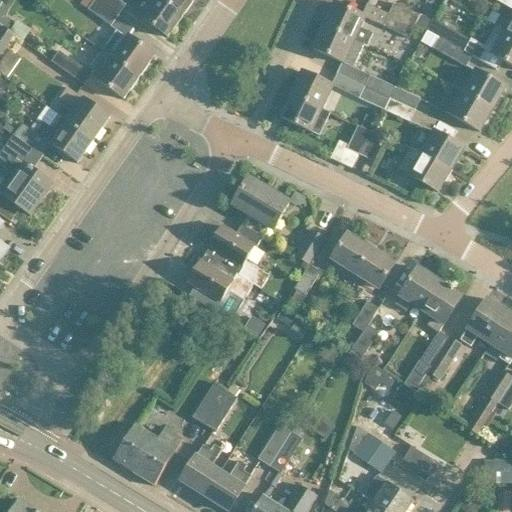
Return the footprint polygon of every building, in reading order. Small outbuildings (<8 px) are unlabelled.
[(95,0),(84,0),(80,5),(88,11),(96,0),(95,0)] [(112,28),(119,17),(96,0),(88,11),(112,28)] [(95,0),(96,0),(119,17),(126,7),(116,0),(95,0)] [(167,38),(183,16),(161,0),(155,0),(142,20),(167,38)] [(161,0),(183,16),(194,0),(161,0)] [(511,0),(493,0),(511,10),(511,0)] [(373,34),(359,28),(364,18),(334,4),(323,27),(367,47),(373,34)] [(414,27),(426,33),(431,22),(394,4),(389,15),(414,27)] [(408,39),(414,27),(389,15),(383,27),(408,39)] [(511,19),(511,22),(501,16),(495,28),(496,28),(511,37),(511,19)] [(389,100),(394,89),(353,69),(364,46),(367,47),(323,27),(313,50),(343,64),(338,75),(364,88),(389,100)] [(446,28),(440,38),(464,52),(470,42),(446,28)] [(470,42),(464,52),(472,57),(496,71),(501,61),(511,67),(511,37),(496,28),(484,49),(470,42)] [(0,34),(0,61),(8,51),(15,56),(24,43),(4,29),(0,34)] [(422,48),(426,34),(413,30),(409,44),(422,48)] [(102,52),(138,78),(155,56),(130,38),(129,40),(116,31),(102,52)] [(464,52),(440,38),(433,50),(465,68),(472,57),(464,52)] [(85,87),(93,76),(59,52),(51,63),(85,87)] [(123,100),(138,78),(102,52),(89,69),(101,78),(98,82),(123,100)] [(505,88),(488,79),(475,71),(469,81),(460,76),(453,88),(462,94),(492,111),(505,88)] [(291,96),(322,111),(333,87),(302,73),(291,96)] [(110,118),(94,107),(67,88),(59,100),(75,111),(67,123),(93,142),(110,118)] [(384,111),(389,100),(364,88),(359,100),(384,111)] [(389,100),(415,111),(420,101),(394,89),(389,100)] [(480,133),(492,111),(462,94),(449,116),(480,133)] [(319,137),(330,115),(322,111),(291,96),(281,119),(319,137)] [(415,111),(389,100),(384,111),(409,123),(415,111)] [(93,142),(67,123),(58,117),(49,128),(42,123),(35,134),(78,164),(93,142)] [(433,134),(421,155),(451,172),(464,149),(451,142),(457,132),(445,125),(439,123),(435,132),(434,132),(433,134)] [(347,150),(360,156),(370,133),(358,128),(347,150)] [(372,162),(380,143),(382,139),(370,133),(360,156),(372,162)] [(0,195),(0,214),(11,223),(20,209),(31,217),(53,186),(30,169),(39,156),(42,158),(43,157),(27,146),(14,136),(0,156),(0,165),(16,178),(15,179),(3,197),(0,195)] [(438,193),(451,172),(421,155),(409,176),(438,193)] [(232,207),(250,217),(263,225),(269,214),(280,220),(290,203),(249,179),(232,207)] [(210,249),(205,256),(254,285),(261,289),(270,277),(246,262),(255,247),(256,248),(263,239),(259,237),(242,226),(236,235),(222,227),(210,248),(210,249)] [(324,240),(312,232),(296,258),(309,266),(324,240)] [(356,277),(372,251),(348,235),(331,261),(356,277)] [(378,291),(384,282),(395,265),(372,251),(356,277),(378,291)] [(231,323),(254,285),(205,256),(201,263),(188,284),(200,291),(194,300),(211,311),(231,323)] [(295,290),(296,290),(286,309),(296,314),(306,297),(320,273),(309,266),(295,290)] [(410,306),(422,314),(441,284),(418,269),(394,307),(405,314),(410,306)] [(462,297),(441,284),(422,314),(431,319),(426,327),(438,335),(462,297)] [(470,348),(473,343),(476,338),(490,347),(511,315),(487,300),(460,342),(470,348)] [(368,305),(353,327),(363,334),(367,328),(378,311),(368,305)] [(509,366),(511,361),(511,316),(511,315),(490,347),(503,354),(499,359),(509,366)] [(285,345),(293,333),(279,325),(272,337),(285,345)] [(363,334),(353,349),(349,355),(359,362),(377,335),(367,328),(363,334)] [(416,393),(429,373),(451,340),(440,333),(405,386),(416,393)] [(441,380),(462,347),(451,340),(429,373),(441,380)] [(376,391),(380,385),(381,384),(386,376),(387,375),(375,366),(368,376),(365,384),(376,391)] [(499,404),(511,383),(511,379),(502,373),(486,397),(468,426),(479,434),(491,416),(490,416),(498,403),(499,404)] [(386,376),(381,384),(388,389),(394,381),(386,376)] [(511,383),(499,404),(509,410),(511,404),(511,383)] [(226,393),(214,386),(193,420),(203,427),(226,393)] [(235,399),(240,391),(231,386),(226,393),(203,427),(214,434),(236,399),(235,399)] [(89,405),(88,405),(80,400),(75,409),(84,414),(89,405)] [(165,429),(158,440),(135,426),(113,462),(154,487),(165,470),(183,439),(165,429)] [(269,469),(291,435),(281,428),(258,462),(269,469)] [(395,454),(370,436),(357,428),(349,451),(356,455),(356,457),(381,474),(395,454)] [(280,476),(302,441),(291,435),(269,469),(280,476)] [(211,469),(221,453),(222,451),(215,446),(210,453),(202,448),(181,482),(205,497),(220,474),(211,469)] [(404,460),(432,476),(440,464),(412,448),(404,460)] [(239,462),(237,464),(228,479),(220,474),(205,497),(228,511),(229,511),(250,479),(242,473),(246,466),(239,462)] [(485,485),(510,484),(510,462),(484,462),(485,485)] [(378,478),(364,499),(382,511),(407,511),(414,503),(378,478)] [(307,511),(317,497),(299,486),(288,501),(285,499),(281,501),(277,506),(263,497),(253,511),(307,511)] [(382,511),(364,499),(359,506),(351,501),(349,505),(329,491),(325,506),(327,508),(332,511),(382,511)] [(509,511),(511,492),(499,492),(497,511),(509,511)] [(468,497),(459,508),(464,511),(480,511),(483,509),(468,497)] [(7,511),(34,511),(15,500),(7,511)]
